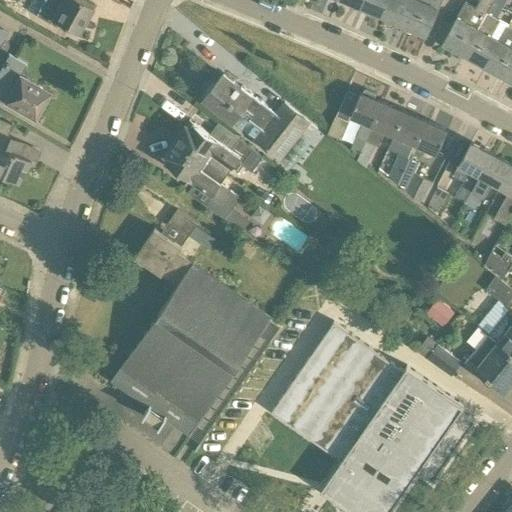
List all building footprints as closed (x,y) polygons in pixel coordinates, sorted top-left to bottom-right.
[(43,0),(34,17),(49,26),(52,19),(77,34),(92,7),(79,0),(43,0)] [(363,0),(360,8),(383,17),(390,0),(363,0)] [(390,0),(383,17),(405,27),(416,0),(390,0)] [(427,37),(439,9),(442,0),(416,0),(405,27),(427,37)] [(479,0),(475,7),(465,2),(442,43),(464,56),(493,3),(495,0),(479,0)] [(495,0),(493,3),(464,56),(485,67),(500,41),(492,36),(500,20),(498,19),(507,0),(495,0)] [(485,67),(506,79),(511,69),(511,48),(500,41),(485,67)] [(0,94),(6,98),(4,101),(33,117),(35,114),(38,116),(49,97),(46,95),(47,92),(19,75),(17,78),(7,72),(0,83),(0,94)] [(216,84),(214,82),(205,94),(207,95),(205,99),(241,127),(248,118),(263,130),(256,139),(281,157),(309,122),(285,103),(276,114),(242,86),(241,88),(224,75),(216,84)] [(361,93),(350,117),(362,122),(351,149),(361,154),(383,103),(361,93)] [(395,136),(405,112),(383,103),(361,154),(358,160),(366,167),(376,145),(378,146),(384,131),(395,136)] [(388,177),(398,184),(410,158),(416,145),(426,121),(405,112),(395,136),(389,149),(399,154),(388,177)] [(336,116),(328,134),(338,139),(346,121),(336,116)] [(23,143),(7,136),(12,124),(0,119),(0,175),(17,183),(22,170),(25,171),(30,160),(17,155),(23,143)] [(227,176),(233,168),(237,161),(252,172),(263,157),(240,138),(231,149),(190,120),(176,140),(204,160),(227,176)] [(426,121),(416,145),(438,154),(448,130),(426,121)] [(206,205),(225,219),(233,208),(240,198),(221,184),(227,176),(204,160),(176,140),(162,159),(213,196),(206,205)] [(454,197),(465,203),(492,154),(471,142),(453,175),(464,180),(454,197)] [(511,164),(492,154),(465,203),(474,207),(480,195),(484,197),(491,183),(500,188),(511,166),(511,164)] [(419,162),(410,158),(398,184),(406,190),(423,202),(433,181),(415,173),(419,162)] [(505,226),(511,214),(511,166),(500,188),(508,193),(494,219),(505,226)] [(448,192),(438,187),(428,205),(438,210),(448,192)] [(272,197),(265,192),(261,198),(268,203),(272,197)] [(271,318),(193,263),(178,252),(189,235),(209,249),(216,239),(196,225),(197,224),(177,210),(169,222),(182,231),(174,242),(161,232),(155,228),(135,256),(177,286),(110,382),(112,384),(113,383),(148,407),(144,414),(145,415),(150,408),(163,418),(159,425),(160,426),(165,419),(187,434),(186,435),(188,437),(255,341),(266,325),(271,318)] [(502,279),(511,265),(511,255),(495,243),(483,265),(496,275),(502,279)] [(452,264),(439,254),(431,265),(443,275),(452,264)] [(302,261),(297,268),(310,276),(315,269),(302,261)] [(511,309),(510,307),(506,304),(511,297),(511,288),(502,279),(496,275),(489,285),(486,289),(497,299),(477,324),(480,326),(511,352),(511,309)] [(450,310),(438,300),(428,312),(440,322),(450,310)] [(404,327),(412,316),(400,306),(391,317),(404,327)] [(433,482),(476,421),(461,410),(464,405),(407,366),(404,370),(334,322),(271,412),(341,460),(331,475),(356,493),(349,504),(361,511),(389,511),(418,472),(433,482)] [(476,348),(467,360),(505,391),(511,382),(511,352),(480,326),(467,341),(476,348)] [(429,358),(438,344),(428,337),(419,351),(429,358)] [(461,361),(438,344),(429,358),(447,371),(452,374),(461,361)]
